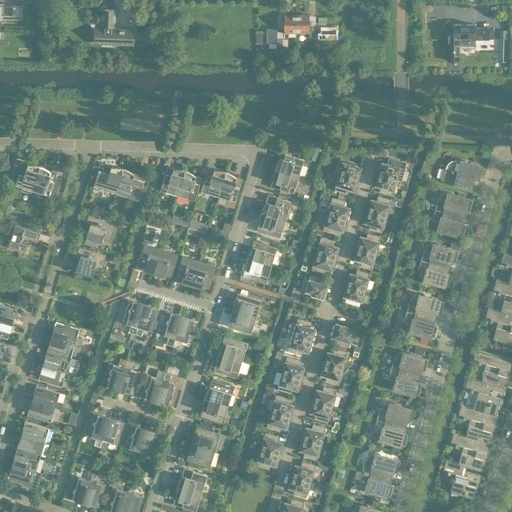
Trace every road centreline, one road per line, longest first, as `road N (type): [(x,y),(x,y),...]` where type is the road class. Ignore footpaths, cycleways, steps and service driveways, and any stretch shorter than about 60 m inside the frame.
road 1 (residential): [(400,511),(500,158),(511,152)]
road 2 (residential): [(272,511),(374,159)]
road 3 (residential): [(0,454),(94,145)]
road 4 (residential): [(94,145),(258,153)]
road 5 (residential): [(213,307),(258,153)]
road 6 (residential): [(177,423),(213,307)]
